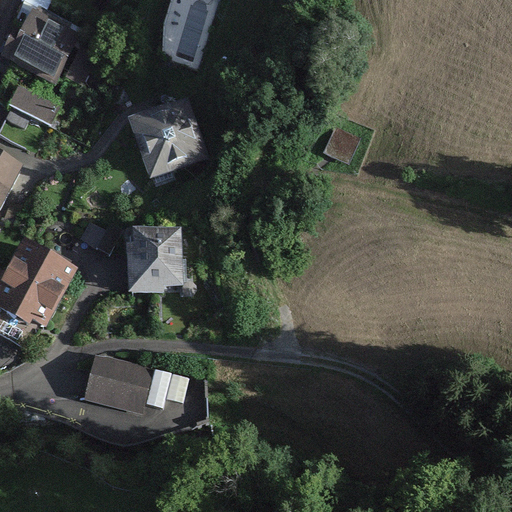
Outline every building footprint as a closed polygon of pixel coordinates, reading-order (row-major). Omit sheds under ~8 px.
[(84,36),(46,16),(54,1),(50,0),(26,0),(18,15),(30,21),(22,36),(17,34),(3,60),(57,88),(84,36)] [(82,90),(95,61),(80,54),(66,82),(82,90)] [(10,108),(51,128),(61,108),(20,88),(10,108)] [(209,164),(188,103),(129,123),(150,184),(209,164)] [(351,164),(362,138),(336,128),(325,154),(351,164)] [(0,154),(0,205),(22,167),(0,154)] [(128,250),(129,300),(164,299),(163,290),(182,290),(181,233),(133,234),(133,250),(128,250)] [(2,275),(0,277),(0,312),(44,335),(78,272),(25,244),(7,278),(2,275)] [(142,418),(154,373),(95,358),(83,403),(142,418)]
